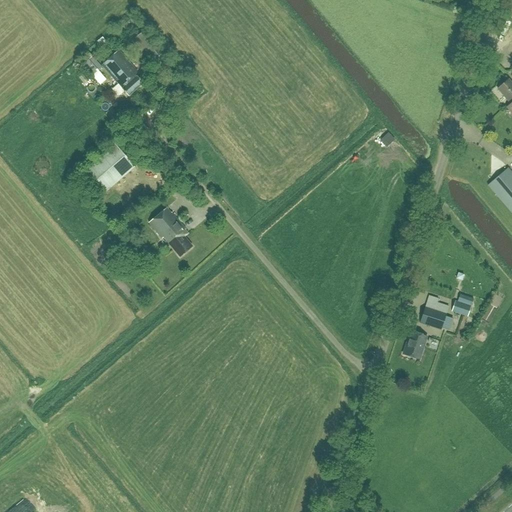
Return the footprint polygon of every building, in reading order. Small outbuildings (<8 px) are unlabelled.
[(152,61),(162,53),(145,31),(135,39),(152,61)] [(101,36),(97,39),(105,51),(109,49),(101,36)] [(119,49),(110,58),(128,79),(127,80),(136,90),(142,85),(135,77),(137,76),(129,67),(132,65),(119,49)] [(128,79),(110,58),(101,65),(121,89),(128,97),(136,90),(127,80),(128,79)] [(497,90),(510,105),(511,103),(511,85),(508,80),(497,90)] [(115,145),(84,171),(104,194),(134,168),(115,145)] [(511,215),(511,174),(507,170),(487,187),(511,215)] [(179,257),(191,247),(180,234),(185,230),(167,208),(149,224),(162,240),(164,238),(179,257)] [(467,317),(470,307),(454,302),(451,312),(467,317)] [(440,331),(445,314),(424,308),(419,324),(440,331)] [(419,360),(426,337),(409,332),(403,355),(419,360)]
